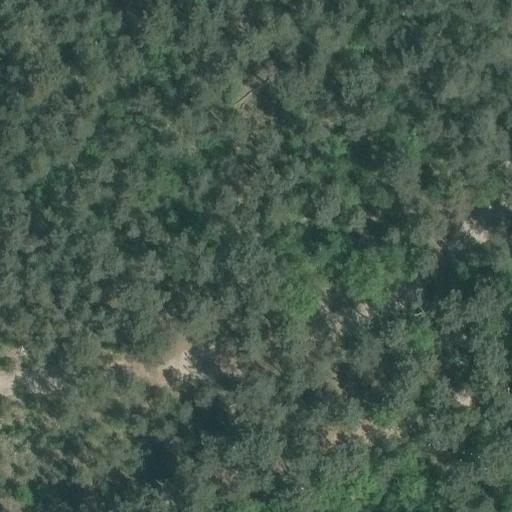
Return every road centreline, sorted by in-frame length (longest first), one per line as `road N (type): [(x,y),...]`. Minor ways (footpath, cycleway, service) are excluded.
road 1 (track): [(511,213),(475,226),(392,301),(250,360),(0,388)]
road 2 (track): [(248,511),(511,368)]
